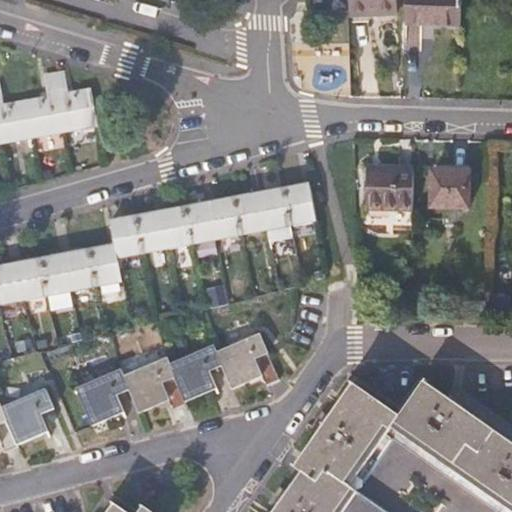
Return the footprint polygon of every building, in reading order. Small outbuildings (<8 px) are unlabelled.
[(395,15),(394,0),(348,0),(349,8),(350,17),(395,15)] [(461,28),(461,0),(407,0),(406,26),(461,28)] [(98,127),(91,90),(70,94),(66,74),(55,75),(66,133),(98,127)] [(66,133),(55,75),(44,76),(47,97),(28,101),(35,138),(66,133)] [(35,138),(28,101),(5,105),(1,85),(0,85),(0,138),(1,145),(35,138)] [(413,212),(414,168),(371,168),(370,210),(413,212)] [(469,209),(470,172),(433,171),(432,208),(469,209)] [(316,222),(309,186),(285,190),(291,227),(316,222)] [(291,227),(285,190),(260,195),(267,231),(291,227)] [(267,231),(260,195),(236,200),(242,236),(267,231)] [(242,236),(236,200),(211,204),(217,241),(242,236)] [(217,241),(211,204),(187,209),(194,245),(217,241)] [(194,245),(187,209),(162,213),(169,251),(194,245)] [(169,251),(162,213),(137,219),(144,255),(169,251)] [(144,255),(137,219),(112,223),(115,246),(118,260),(144,255)] [(123,283),(118,260),(115,246),(91,251),(98,287),(123,283)] [(98,287),(91,251),(67,255),(74,292),(98,287)] [(74,292),(67,255),(43,260),(49,296),(74,292)] [(49,296),(43,260),(18,264),(25,302),(49,296)] [(25,302),(18,264),(0,268),(0,302),(1,306),(25,302)] [(487,323),(487,302),(463,302),(462,322),(487,323)] [(217,387),(211,372),(222,367),(232,389),(262,376),(267,384),(279,379),(260,337),(218,355),(215,347),(172,366),(169,360),(126,379),(123,372),(79,391),(93,425),(125,411),(119,397),(130,392),(140,412),(170,400),(174,408),(188,403),(187,400),(217,387)] [(380,511),(343,486),(386,425),(392,429),(396,423),(511,503),(511,441),(425,382),(400,417),(354,386),(343,402),(297,468),(305,473),(277,511),(380,511)] [(0,443),(2,443),(0,437),(0,426),(8,423),(17,444),(48,431),(42,416),(54,411),(46,393),(3,411),(0,404),(0,443)]
